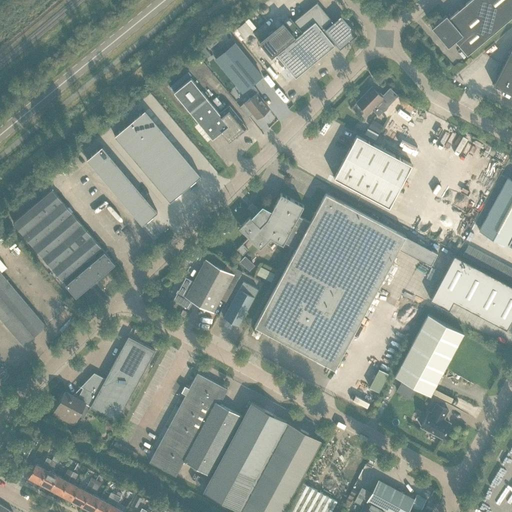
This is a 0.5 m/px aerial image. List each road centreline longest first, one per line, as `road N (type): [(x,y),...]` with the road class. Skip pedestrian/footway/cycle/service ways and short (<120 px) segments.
road 1 (unclassified): [(458,483),(123,295)]
road 2 (unclassified): [(123,295),(384,38)]
road 3 (tertiary): [(0,134),(164,0)]
road 4 (unclassified): [(0,419),(123,295)]
road 5 (unclassified): [(511,139),(429,91),(384,38)]
road 6 (unknown): [(188,231),(102,134)]
